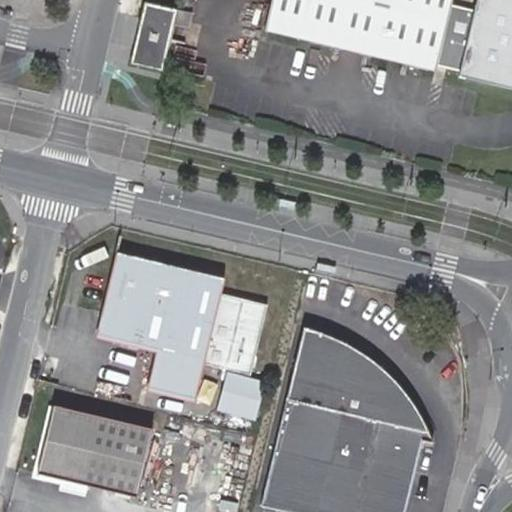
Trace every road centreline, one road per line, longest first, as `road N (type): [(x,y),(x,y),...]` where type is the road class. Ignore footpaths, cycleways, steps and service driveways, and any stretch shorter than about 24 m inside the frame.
road 1 (tertiary): [(511,296),(63,178)]
road 2 (residential): [(63,178),(0,423)]
road 3 (residential): [(63,178),(90,49)]
